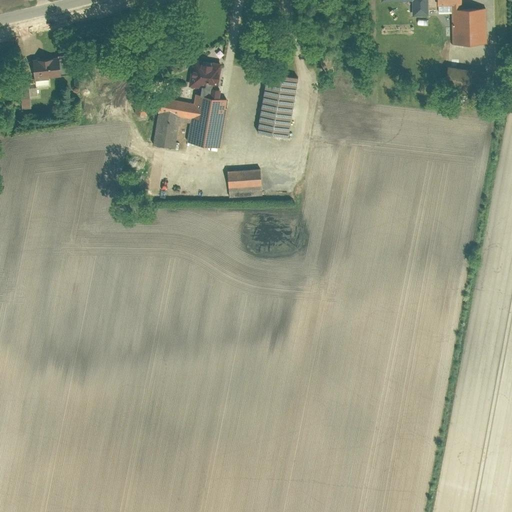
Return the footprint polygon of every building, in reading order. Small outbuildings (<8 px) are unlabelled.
[(431,0),(417,0),(417,15),(431,15),(431,0)] [(454,7),(454,41),(489,41),(489,7),(464,7),(454,7)] [(62,57),(64,74),(74,74),(73,56),(62,57)] [(62,57),(35,59),(37,77),(64,74),(62,57)] [(224,62),(196,57),(192,84),(205,86),(219,88),(224,62)] [(302,77),(270,71),(259,129),(291,135),(302,77)] [(31,86),(21,87),(23,106),(32,105),(32,97),(31,86)] [(31,86),(32,97),(41,97),(40,86),(31,86)] [(205,86),(204,93),(222,96),(223,89),(219,88),(205,86)] [(204,93),(198,92),(197,102),(194,119),(191,139),(223,144),(231,97),(222,96),(204,93)] [(151,95),(141,93),(138,112),(149,114),(151,95)] [(182,117),(194,119),(197,102),(162,97),(160,113),(182,117)] [(177,147),(182,117),(160,113),(155,143),(177,147)] [(262,167),(229,169),(230,186),(263,183),(262,167)] [(263,183),(230,186),(230,195),(264,192),(263,183)]
